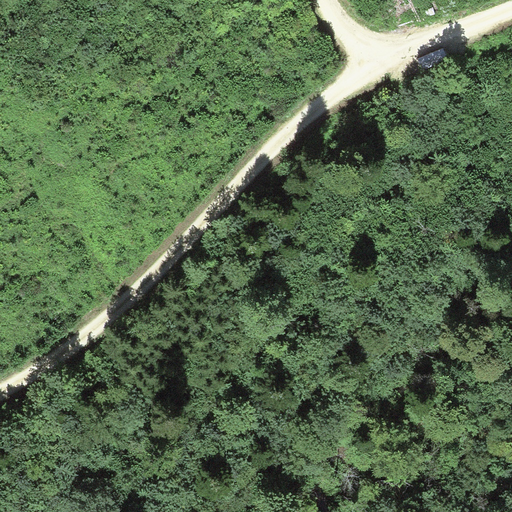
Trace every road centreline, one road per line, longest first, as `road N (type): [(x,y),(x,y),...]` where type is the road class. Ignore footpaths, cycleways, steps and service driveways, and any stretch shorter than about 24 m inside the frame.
road 1 (track): [(511,11),(374,55),(303,110),(169,258),(79,342),(0,393)]
road 2 (track): [(511,35),(420,123),(289,319),(127,511)]
